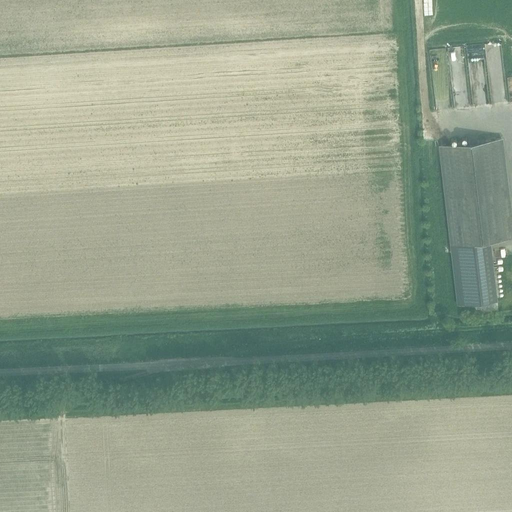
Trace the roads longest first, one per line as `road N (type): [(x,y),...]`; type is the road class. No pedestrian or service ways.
road 1 (unclassified): [(0,368),(511,346)]
road 2 (track): [(428,125),(418,0)]
